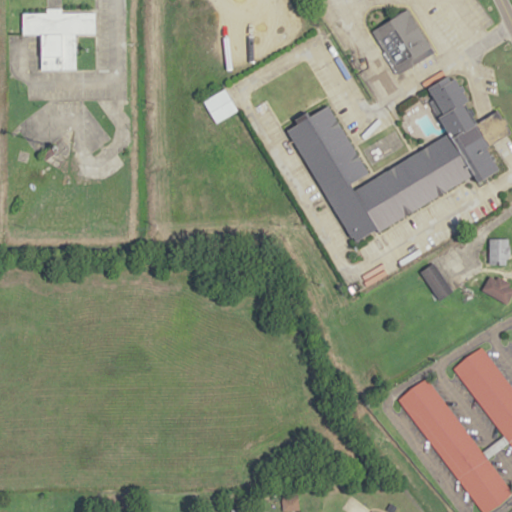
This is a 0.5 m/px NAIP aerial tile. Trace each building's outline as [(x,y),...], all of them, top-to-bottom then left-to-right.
[(22,12),(22,35),(41,35),(41,70),(76,70),(76,34),(95,34),(95,10),(45,10),(45,12),(22,12)] [(371,31),(406,10),(434,52),(398,74),(371,31)] [(330,104),(286,129),(355,243),(380,228),(382,231),(476,175),(480,183),(502,169),(488,148),(511,132),(511,130),(498,110),(477,123),(466,104),(470,100),(456,77),(451,80),(448,75),(427,88),(421,92),(448,133),(374,178),(330,104)] [(238,111),(226,89),(204,101),(216,123),(238,111)] [(487,238),(489,262),(507,263),(507,237),(487,238)] [(418,271),(438,300),(452,291),(432,261),(418,271)] [(481,289),(507,302),(511,289),(488,275),(481,289)] [(452,368),(511,446),(511,388),(480,347),(452,368)] [(397,399),(482,511),(486,511),(511,493),(511,491),(484,455),(426,378),(397,399)] [(298,508),(296,494),(281,496),(283,510),(298,508)]
